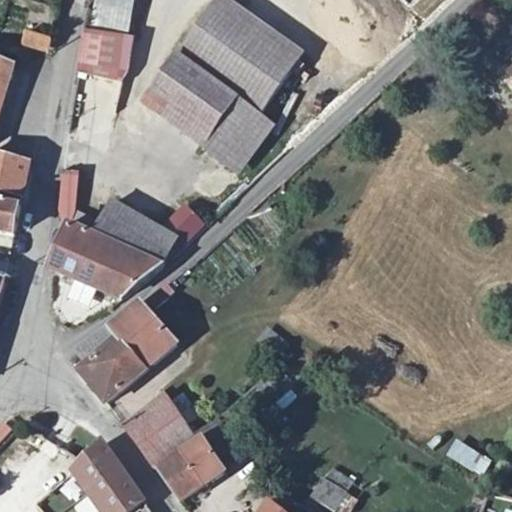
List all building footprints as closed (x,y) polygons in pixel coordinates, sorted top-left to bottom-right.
[(134,0),(98,0),(93,33),(127,39),(134,0)] [(218,3),(179,57),(237,100),(264,119),(300,63),(218,3)] [(52,41),(27,34),(24,47),(49,54),(52,41)] [(97,37),(84,34),(80,58),(94,61),(97,37)] [(237,100),(179,57),(149,98),(208,140),(237,100)] [(0,63),(0,115),(15,69),(0,63)] [(80,78),(70,143),(109,149),(119,84),(80,78)] [(264,119),(237,100),(202,149),(228,168),(264,119)] [(31,166),(0,158),(0,193),(23,199),(31,166)] [(73,189),(61,187),(60,200),(72,201),(73,189)] [(0,234),(15,238),(21,208),(0,203),(0,234)] [(190,241),(206,223),(184,203),(168,220),(190,241)] [(132,255),(147,224),(114,205),(104,225),(108,228),(102,241),(132,255)] [(108,228),(104,225),(77,212),(68,233),(50,271),(122,303),(162,270),(169,257),(173,260),(188,247),(178,240),(175,241),(147,224),(132,255),(102,241),(108,228)] [(150,315),(173,295),(166,285),(142,306),(97,340),(96,339),(79,354),(87,366),(79,372),(107,406),(178,347),(150,315)] [(291,348),(271,332),(262,342),(282,359),(291,348)] [(289,381),(278,369),(257,387),(268,399),(289,381)] [(196,442),(167,400),(126,430),(156,469),(179,455),(196,442)] [(231,412),(218,422),(225,432),(239,423),(231,412)] [(225,432),(218,422),(198,441),(201,444),(203,442),(223,471),(243,457),(225,432)] [(443,453),(483,476),(492,460),(453,437),(443,453)] [(203,442),(201,444),(183,457),(205,489),(226,475),(223,471),(203,442)] [(101,511),(150,511),(146,505),(104,445),(85,464),(75,474),(101,511)] [(205,489),(183,457),(160,473),(182,506),(205,489)] [(337,511),(347,495),(322,481),(312,499),(333,511),(337,511)]
